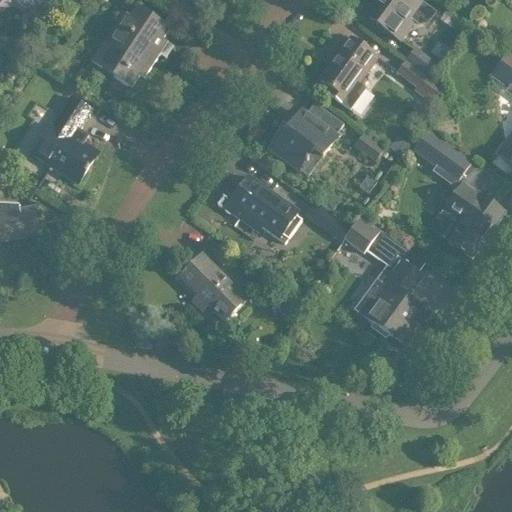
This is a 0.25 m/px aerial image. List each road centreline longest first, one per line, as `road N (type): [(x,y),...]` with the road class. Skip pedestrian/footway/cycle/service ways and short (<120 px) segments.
road 1 (residential): [(35,345),(421,417),(445,414),(462,399),(511,330)]
road 2 (residential): [(35,345),(156,165),(291,0)]
